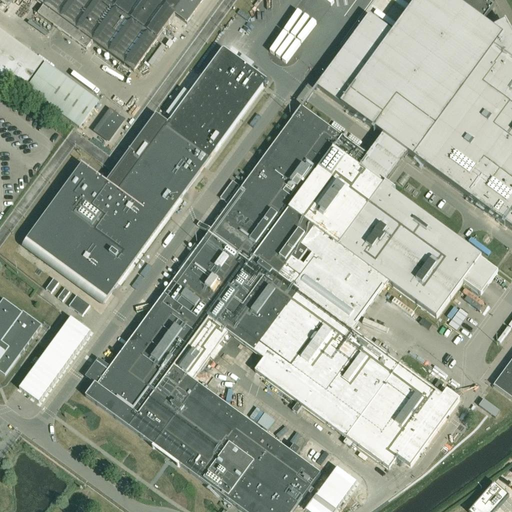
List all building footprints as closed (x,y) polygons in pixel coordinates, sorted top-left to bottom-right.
[(92,44),(133,73),(153,45),(175,16),(187,25),(205,0),(0,0),(9,7),(13,0),(33,0),(43,8),(37,16),(38,16),(54,28),(86,52),(92,44)] [(482,0),(418,0),(393,34),(371,17),(372,16),(370,15),(315,91),(316,92),(318,90),(511,231),(511,36),(505,24),(493,30),(483,23),(494,8),(482,0)] [(282,54),(296,34),(287,27),(273,48),(282,54)] [(27,84),(43,63),(0,31),(0,76),(21,92),(27,84)] [(104,304),(112,294),(123,279),(121,278),(129,266),(131,268),(211,158),(208,155),(211,152),(211,153),(212,153),(213,153),(214,153),(215,153),(216,153),(217,152),(217,151),(268,82),(226,52),(225,51),(224,51),(223,51),(223,52),(222,52),(170,123),(169,123),(168,126),(157,117),(108,184),(82,166),(81,166),(83,167),(25,246),(104,304)] [(64,78),(45,64),(26,90),(44,104),(64,78)] [(293,121),(199,249),(111,369),(99,360),(85,379),(95,386),(86,398),(242,511),(336,511),(348,496),(296,458),(300,452),(294,448),(290,454),(193,382),(228,334),(264,361),(255,373),(298,404),(293,412),(297,415),(303,408),(346,440),(343,444),(350,449),(353,445),(389,471),(398,459),(411,468),(460,401),(444,390),(441,394),(444,397),(443,398),(352,332),(387,284),(437,320),(464,284),(481,296),(498,273),(481,260),(482,259),(392,194),(394,192),(395,192),(396,192),(384,184),(385,186),(384,188),(359,170),(368,157),(303,110),(303,109),(301,108),(292,121),(293,121)] [(96,135),(108,143),(123,121),(112,113),(96,135)] [(106,143),(103,147),(112,153),(114,149),(106,143)] [(239,187),(233,183),(220,200),(227,204),(239,187)] [(492,248),(486,255),(494,262),(501,255),(492,248)] [(51,295),(59,285),(54,281),(46,291),(51,295)] [(65,290),(58,300),(63,303),(70,293),(65,290)] [(90,307),(77,298),(69,308),(83,318),(90,307)] [(0,373),(5,377),(41,329),(42,327),(23,313),(22,314),(4,301),(0,306),(0,373)] [(511,331),(508,329),(497,343),(500,345),(511,331)] [(382,344),(377,341),(373,347),(377,350),(382,344)] [(496,384),(494,387),(511,399),(511,362),(496,384)] [(444,385),(439,381),(435,387),(440,391),(444,385)] [(248,415),(255,416),(259,390),(252,389),(248,415)] [(479,408),(490,416),(492,417),(495,419),(500,413),(483,401),(479,408)] [(258,422),(272,431),(278,422),(264,413),(258,422)] [(290,444),(296,436),(291,433),(290,434),(283,430),(279,437),(290,444)] [(470,511),(497,511),(509,498),(506,495),(504,493),(494,485),(470,511)] [(353,493),(360,497),(364,490),(358,486),(353,493)]
